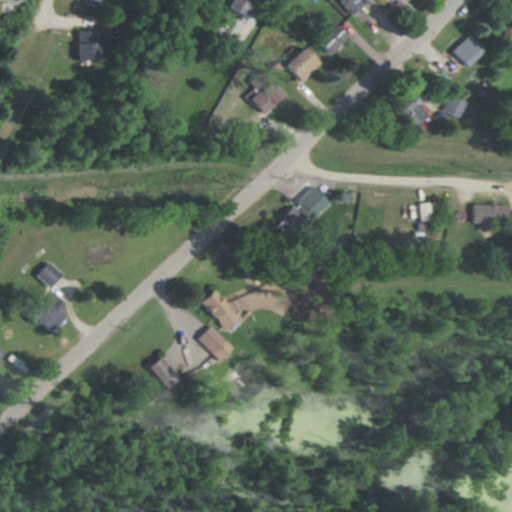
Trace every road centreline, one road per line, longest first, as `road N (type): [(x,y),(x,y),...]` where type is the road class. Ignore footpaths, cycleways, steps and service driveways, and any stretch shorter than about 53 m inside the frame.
road 1 (residential): [(0,434),(464,0)]
road 2 (residential): [(503,186),(350,179),(297,160)]
